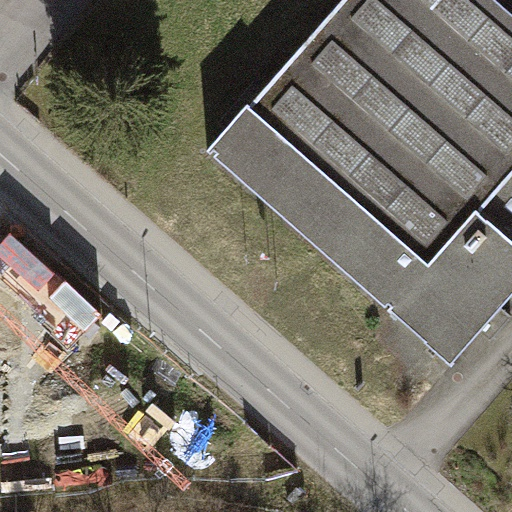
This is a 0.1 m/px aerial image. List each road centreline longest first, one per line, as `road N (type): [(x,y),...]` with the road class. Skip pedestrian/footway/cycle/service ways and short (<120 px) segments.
road 1 (tertiary): [(393,511),(0,162)]
road 2 (unknown): [(406,456),(511,331)]
